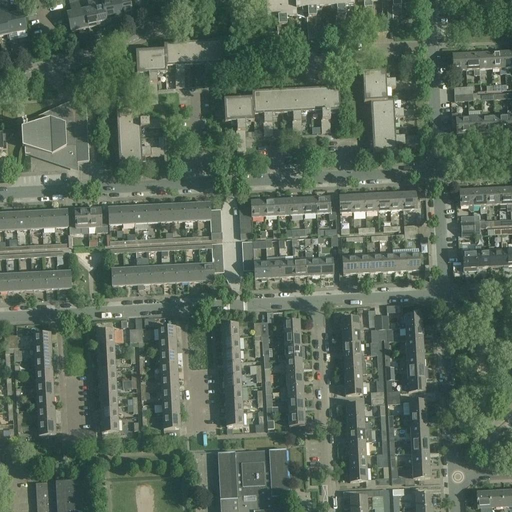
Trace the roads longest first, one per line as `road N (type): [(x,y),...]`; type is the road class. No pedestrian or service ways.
road 1 (residential): [(0,316),(317,301)]
road 2 (residential): [(200,178),(436,168)]
road 3 (residential): [(0,84),(96,53),(212,0)]
road 4 (residential): [(327,511),(317,301)]
road 5 (residential): [(0,192),(200,178)]
road 6 (residential): [(453,477),(444,294)]
road 7 (residential): [(306,60),(373,53),(385,44),(432,46)]
road 8 (residential): [(317,301),(444,294)]
road 9 (residential): [(444,294),(436,168)]
road 10 (unknown): [(58,313),(63,385),(81,433)]
road 11 (unknown): [(184,307),(194,430)]
road 12 (residential): [(436,168),(432,46)]
